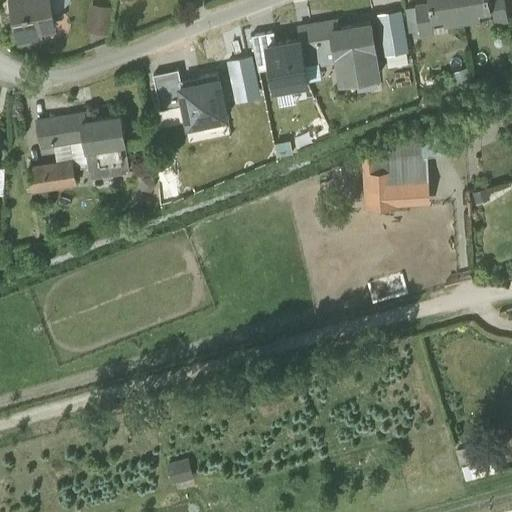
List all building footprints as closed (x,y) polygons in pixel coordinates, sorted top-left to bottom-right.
[(13,0),(19,30),(20,29),(22,37),(42,33),(41,25),(56,23),(51,0),(13,0)] [(430,0),(430,1),(433,16),(432,16),(433,24),(464,18),(460,0),(430,0)] [(460,0),(464,18),(494,14),(493,6),(491,6),(490,0),(460,0)] [(490,0),(491,6),(493,6),(494,14),(495,18),(508,16),(505,0),(490,0)] [(430,1),(416,3),(416,5),(420,29),(420,30),(434,28),(433,24),(432,16),(433,16),(430,1)] [(112,6),(91,3),(87,31),(108,33),(112,6)] [(420,29),(416,5),(406,7),(410,30),(420,29)] [(338,19),(299,26),(301,38),(303,51),(335,46),(337,60),(341,80),(380,74),(371,21),(339,26),(338,19)] [(272,67),(268,43),(276,42),(274,30),(252,34),(259,69),(272,67)] [(305,61),(303,51),(301,38),(276,42),(268,43),(272,67),(275,87),(309,81),(305,61)] [(337,60),(335,46),(303,51),(305,61),(314,60),(315,64),(337,60)] [(181,85),(182,84),(181,79),(179,68),(154,74),(161,109),(185,104),(181,85)] [(201,81),(219,77),(218,71),(200,75),(201,81)] [(182,84),(201,81),(200,75),(181,79),(182,84)] [(182,84),(181,85),(185,104),(189,123),(228,115),(219,77),(201,81),(182,84)] [(88,111),(49,117),(49,118),(53,142),(85,137),(82,119),(89,118),(88,111)] [(89,118),(82,119),(85,137),(91,176),(113,172),(113,171),(130,168),(121,113),(89,118)] [(49,118),(38,119),(42,144),(53,142),(49,118)] [(441,131),(426,132),(427,152),(442,151),(441,131)] [(366,155),(367,171),(392,169),(391,157),(427,155),(427,152),(426,132),(366,155)] [(427,155),(391,157),(392,169),(367,171),(370,207),(395,205),(394,193),(429,191),(427,155)] [(73,159),(29,167),(32,188),(77,181),(73,159)] [(394,193),(395,205),(430,203),(429,191),(394,193)] [(486,440),(466,445),(471,464),(492,458),(486,440)] [(187,457),(166,464),(170,482),(193,477),(187,457)] [(466,480),(500,470),(496,457),(492,458),(471,464),(463,467),(466,480)]
